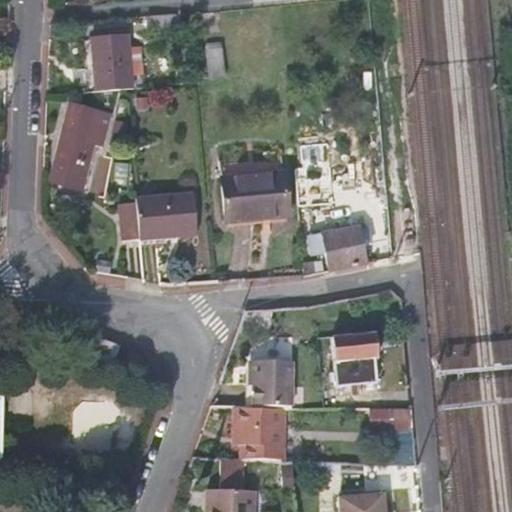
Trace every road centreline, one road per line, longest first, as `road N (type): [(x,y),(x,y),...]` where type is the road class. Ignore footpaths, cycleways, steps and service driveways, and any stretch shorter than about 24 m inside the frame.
road 1 (residential): [(35,275),(19,221),(28,0)]
road 2 (unclassified): [(384,282),(402,287),(407,301),(427,511)]
road 3 (residential): [(147,327),(199,302),(384,282)]
road 4 (residential): [(147,327),(176,338),(194,370),(193,395),(151,511)]
road 5 (unknown): [(27,21),(208,8)]
road 6 (residential): [(35,275),(70,303),(147,327)]
